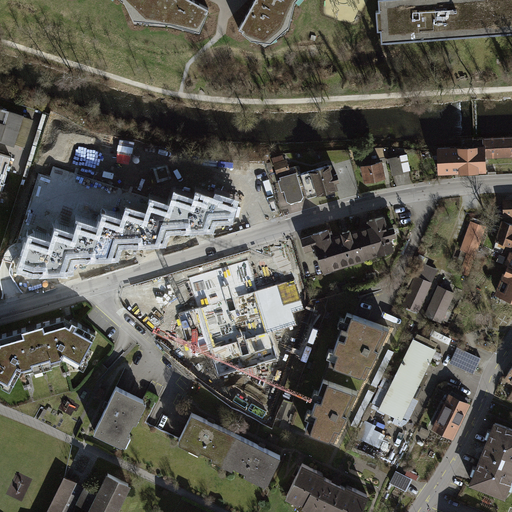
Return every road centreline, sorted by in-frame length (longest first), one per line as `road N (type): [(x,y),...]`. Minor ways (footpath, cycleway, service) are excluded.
road 1 (residential): [(511,185),(377,201),(0,311)]
road 2 (track): [(0,40),(150,88),(214,99),(511,88)]
road 3 (residential): [(511,339),(415,511)]
